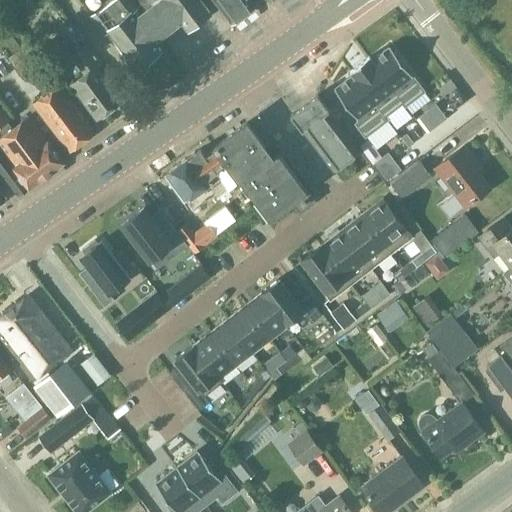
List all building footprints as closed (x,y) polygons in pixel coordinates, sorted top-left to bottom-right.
[(135,19),(153,43),(182,21),(189,29),(210,13),(200,0),(139,0),(142,4),(141,5),(145,11),(135,19)] [(257,10),(255,7),(249,0),(213,0),(232,24),(234,26),(257,10)] [(145,11),(141,5),(137,8),(132,1),(122,9),(117,2),(99,17),(109,29),(138,67),(159,51),(153,43),(135,19),(145,11)] [(56,30),(65,41),(70,47),(82,38),(69,20),(56,30)] [(87,43),(74,53),(70,56),(85,74),(71,85),(97,120),(123,101),(98,66),(102,63),(87,43)] [(372,60),(371,61),(379,71),(387,82),(395,92),(403,103),(405,107),(415,99),(425,92),(407,69),(390,46),(381,53),(372,60)] [(9,59),(25,81),(43,68),(32,54),(31,55),(25,47),(9,59)] [(360,65),(350,72),(352,75),(353,75),(369,96),(385,117),(386,116),(394,110),(403,103),(395,92),(387,82),(379,71),(371,61),(372,60),(369,57),(360,65)] [(343,82),(334,89),(346,105),(359,121),(356,124),(361,130),(366,137),(377,128),(389,119),(386,116),(385,117),(369,96),(353,75),(352,75),(343,82)] [(69,153),(95,133),(59,84),(33,104),(69,153)] [(361,151),(329,110),(318,95),(290,116),(333,172),(361,151)] [(29,116),(13,129),(7,121),(13,117),(0,99),(0,131),(4,136),(0,138),(0,148),(30,188),(63,164),(47,143),(29,116)] [(427,133),(446,119),(438,108),(419,122),(427,133)] [(215,147),(242,182),(270,220),(293,203),(301,214),(316,203),(279,154),(273,159),(247,124),(215,147)] [(406,134),(401,138),(408,147),(414,143),(406,134)] [(465,146),(436,168),(465,206),(490,187),(475,168),(479,165),(465,146)] [(200,149),(165,175),(170,182),(173,186),(170,189),(175,195),(179,202),(183,199),(185,202),(203,189),(221,176),(225,183),(231,190),(242,182),(215,147),(204,155),(200,149)] [(30,188),(0,148),(0,171),(19,197),(30,188)] [(387,153),(373,164),(386,181),(400,170),(387,153)] [(403,199),(433,176),(422,162),(392,185),(403,199)] [(383,199),(362,215),(391,253),(412,237),(383,199)] [(133,217),(121,225),(135,244),(149,262),(157,256),(164,251),(167,255),(170,259),(179,252),(188,245),(183,239),(179,234),(178,233),(171,223),(161,230),(153,219),(144,208),(133,217)] [(362,215),(342,230),(371,268),(391,253),(362,215)] [(504,272),(511,265),(511,227),(504,216),(477,237),(504,272)] [(183,229),(178,233),(179,234),(183,239),(188,245),(193,252),(204,244),(215,236),(206,225),(194,234),(188,225),(183,229)] [(342,230),(322,246),(351,284),(371,268),(342,230)] [(455,250),(443,233),(432,241),(444,258),(455,250)] [(85,254),(81,257),(99,281),(90,288),(104,307),(114,300),(109,293),(129,277),(102,241),(98,244),(95,240),(82,250),(85,254)] [(301,262),(330,300),(351,284),(322,246),(301,262)] [(436,257),(425,265),(434,277),(444,269),(436,257)] [(412,260),(403,268),(408,274),(417,267),(412,260)] [(210,276),(202,264),(177,284),(185,295),(210,276)] [(408,274),(403,268),(393,275),(398,282),(408,274)] [(279,279),(261,293),(286,324),(303,311),(312,323),(322,315),(307,296),(298,303),(279,279)] [(157,291),(137,307),(149,322),(169,307),(161,296),(157,291)] [(286,324),(261,293),(244,306),(269,337),(286,324)] [(28,295),(0,316),(0,337),(33,380),(71,351),(28,295)] [(365,302),(370,309),(380,302),(375,295),(365,302)] [(426,325),(438,317),(424,296),(411,304),(426,325)] [(410,316),(397,299),(379,313),(392,330),(410,316)] [(360,316),(370,309),(365,302),(356,310),(360,316)] [(269,337),(244,306),(227,319),(252,351),(269,337)] [(348,311),(336,320),(343,329),(355,319),(348,311)] [(252,351),(227,319),(210,332),(234,364),(252,351)] [(234,364),(210,332),(193,345),(222,383),(223,382),(218,376),(234,364)] [(462,334),(443,349),(457,367),(476,351),(462,334)] [(511,336),(500,346),(505,352),(502,355),(501,354),(487,363),(490,367),(485,370),(492,379),(493,378),(500,388),(503,386),(511,397),(511,336)] [(460,375),(454,367),(441,349),(438,351),(432,343),(423,350),(429,358),(428,359),(446,384),(460,375)] [(222,383),(193,345),(175,359),(194,384),(185,391),(199,410),(209,402),(205,396),(222,383)] [(296,353),(301,360),(305,364),(312,359),(303,348),(296,353)] [(301,360),(296,353),(287,360),(291,367),(301,360)] [(82,364),(97,384),(109,375),(94,355),(82,364)] [(319,375),(332,365),(326,358),(313,368),(319,375)] [(38,392),(37,393),(54,416),(55,416),(58,419),(92,390),(66,359),(34,387),(38,392)] [(291,367),(287,360),(277,368),(282,374),(291,367)] [(257,390),(265,381),(258,376),(251,385),(257,390)] [(257,390),(251,385),(243,394),(250,399),(257,390)] [(368,386),(362,391),(355,396),(364,408),(377,398),(368,386)] [(54,416),(37,393),(16,411),(25,421),(16,428),(26,440),(54,416)] [(368,414),(388,441),(402,430),(382,403),(379,405),(376,400),(367,407),(371,412),(368,414)] [(483,431),(462,403),(462,402),(460,404),(438,420),(436,417),(433,415),(428,414),(424,415),(421,417),(419,421),(419,424),(420,428),(423,432),(441,457),(460,443),(463,446),(483,431)] [(92,419),(81,405),(56,425),(67,439),(92,419)] [(271,421),(265,414),(248,428),(231,443),(238,450),(255,436),(271,421)] [(301,422),(294,428),(300,435),(307,430),(301,422)] [(288,444),(304,466),(323,452),(307,430),(300,435),(288,444)] [(197,448),(176,465),(205,502),(217,493),(222,500),(236,488),(220,468),(216,471),(197,448)] [(64,463),(49,475),(65,495),(78,511),(84,511),(95,504),(110,492),(115,489),(120,485),(113,477),(107,469),(103,473),(98,476),(88,464),(79,452),(64,463)] [(362,486),(381,511),(401,496),(404,500),(423,486),(402,457),(362,486)] [(176,465),(154,482),(173,506),(168,509),(170,511),(194,511),(205,502),(176,465)] [(301,508),(295,511),(350,511),(346,505),(339,496),(332,501),(326,506),(322,501),(318,496),(301,508)] [(146,511),(138,502),(124,511),(146,511)]
